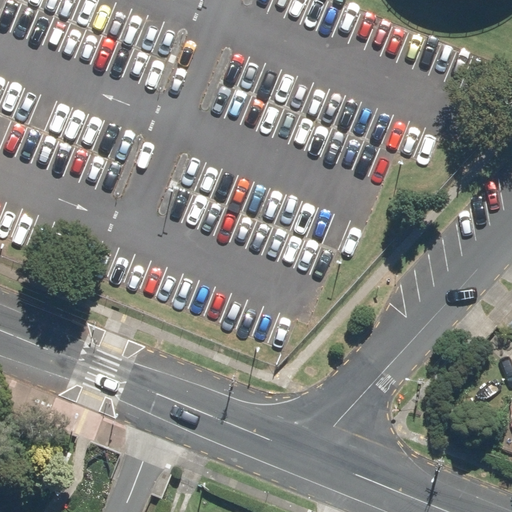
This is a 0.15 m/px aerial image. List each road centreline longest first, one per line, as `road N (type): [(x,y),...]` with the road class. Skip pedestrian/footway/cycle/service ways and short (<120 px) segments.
road 1 (secondary): [(0,328),(310,455)]
road 2 (residential): [(511,232),(310,455)]
road 3 (secondary): [(310,455),(454,511)]
